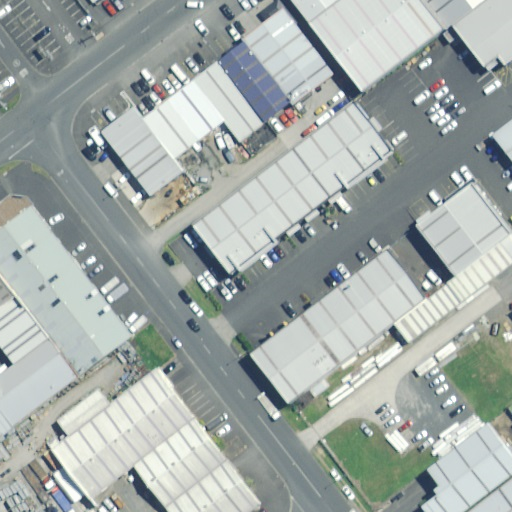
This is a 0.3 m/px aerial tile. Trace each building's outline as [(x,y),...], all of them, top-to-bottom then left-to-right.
[(288,0),(311,28),(345,0),(288,0)] [(305,30),(361,104),(444,42),(437,34),(411,0),(345,0),(311,28),(305,30)] [(480,0),(411,0),(437,34),(443,29),(480,0)] [(511,0),(480,0),(443,29),(484,81),(511,59),(511,0)] [(327,73),(277,8),(206,63),(256,127),(257,128),(327,73)] [(89,25),(92,29),(98,24),(95,20),(89,25)] [(256,127),(206,63),(134,119),(127,110),(95,135),(145,200),(176,176),(168,165),(217,127),(232,146),(256,127)] [(384,157),(345,107),(186,231),(225,280),(384,157)] [(511,119),(487,138),(511,169),(511,119)] [(196,171),(189,177),(203,194),(210,188),(196,171)] [(506,238),(468,188),(410,232),(449,282),(506,238)] [(0,229),(0,290),(9,302),(40,342),(52,358),(70,382),(125,340),(25,211),(0,229)] [(417,306),(377,255),(244,359),(284,409),(417,306)] [(0,308),(9,302),(0,290),(0,308)] [(40,342),(9,302),(0,308),(0,358),(7,367),(40,342)] [(0,397),(52,358),(40,342),(7,367),(0,372),(0,397)] [(0,435),(70,382),(52,358),(0,397),(0,435)] [(193,420),(154,369),(46,451),(85,503),(127,471),(193,420)] [(242,511),(256,502),(193,420),(127,471),(158,511),(242,511)] [(426,510),(427,511),(458,511),(511,471),(511,456),(489,427),(427,474),(440,490),(435,494),(440,499),(426,510)] [(511,511),(511,476),(466,511),(511,511)]
